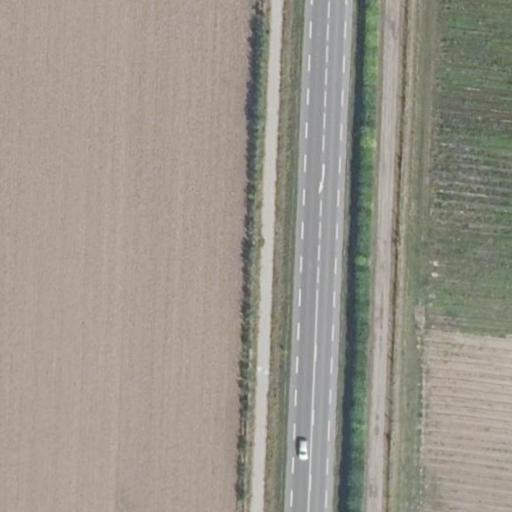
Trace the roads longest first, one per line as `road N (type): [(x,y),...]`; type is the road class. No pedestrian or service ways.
road 1 (track): [(403,511),(426,0)]
road 2 (secondary): [(330,0),(308,511)]
